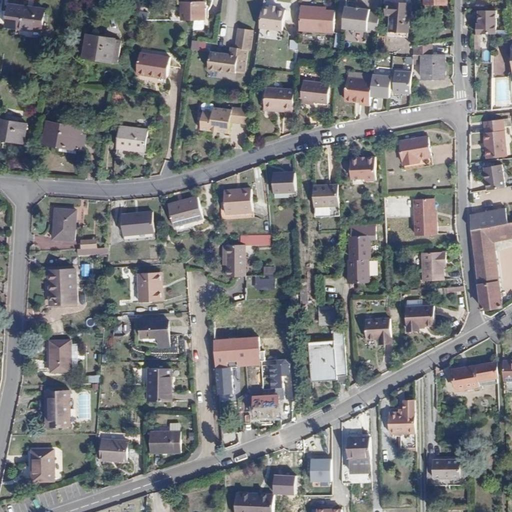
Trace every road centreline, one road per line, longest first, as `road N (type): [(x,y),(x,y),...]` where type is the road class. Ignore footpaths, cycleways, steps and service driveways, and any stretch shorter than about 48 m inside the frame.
road 1 (residential): [(23,185),(168,186),(303,144),(459,109)]
road 2 (residential): [(210,462),(284,437),(484,329)]
road 3 (residential): [(0,444),(12,382),(23,185)]
road 4 (residential): [(484,329),(466,225),(459,109)]
road 5 (residential): [(210,462),(199,295)]
road 6 (residential): [(66,511),(210,462)]
